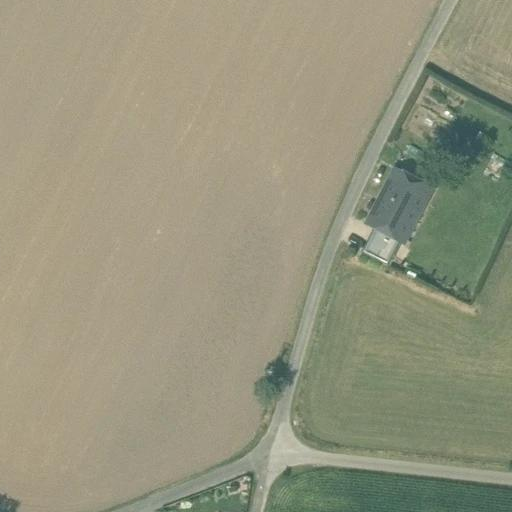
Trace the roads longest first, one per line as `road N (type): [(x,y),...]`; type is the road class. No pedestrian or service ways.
road 1 (track): [(446,0),(334,258),(256,511)]
road 2 (track): [(141,511),(266,459),(511,481)]
